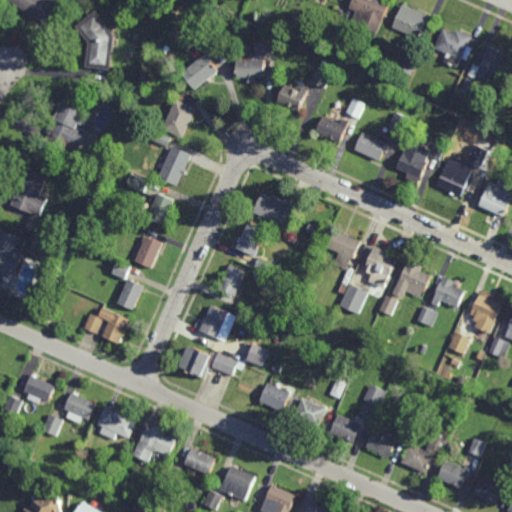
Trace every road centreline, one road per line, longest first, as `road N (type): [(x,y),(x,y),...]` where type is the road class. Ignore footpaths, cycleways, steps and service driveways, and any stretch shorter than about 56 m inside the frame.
road 1 (residential): [(511,264),(263,155),(247,155),(140,385)]
road 2 (residential): [(425,511),(0,322)]
